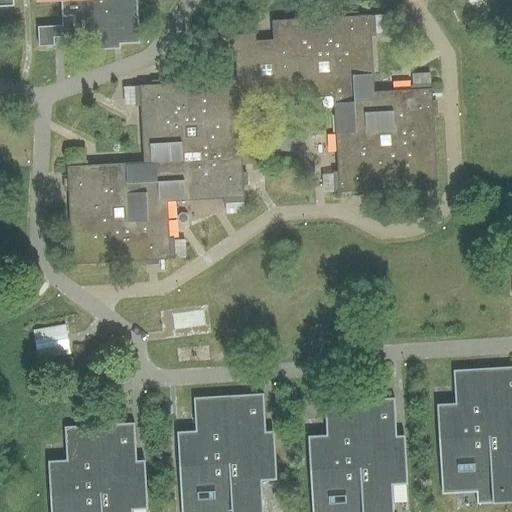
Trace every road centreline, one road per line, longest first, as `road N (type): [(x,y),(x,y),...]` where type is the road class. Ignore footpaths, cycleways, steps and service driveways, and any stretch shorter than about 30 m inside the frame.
road 1 (residential): [(414,0),(448,60),(453,188),(443,209),(417,229),(379,229),(330,212),(273,216),(156,289),(82,298)]
road 2 (residential): [(82,298),(132,335),(139,378),(304,370),(326,356),(511,345)]
road 3 (residential): [(41,92),(36,265),(82,298)]
road 4 (residential): [(192,0),(153,56),(41,92)]
